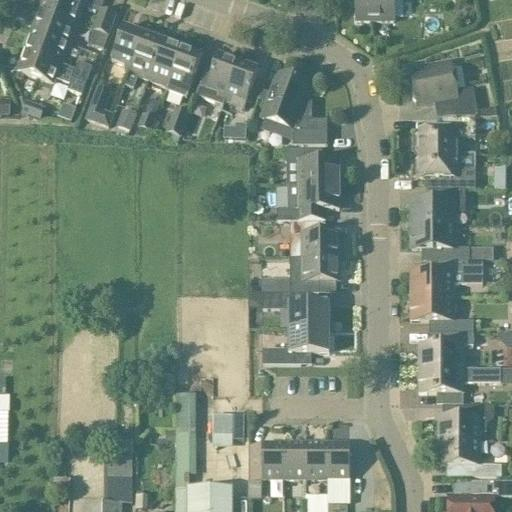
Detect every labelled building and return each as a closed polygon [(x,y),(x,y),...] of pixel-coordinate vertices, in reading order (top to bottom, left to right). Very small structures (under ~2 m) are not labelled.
[(44,0),(39,13),(77,27),(85,6),(67,0),(44,0)] [(356,0),(356,24),(393,25),(392,0),(356,0)] [(108,39),(108,38),(116,17),(101,12),(94,33),(100,35),(100,36),(108,39)] [(32,34),(69,48),(77,27),(39,13),(32,34)] [(124,75),(129,77),(143,38),(124,31),(111,64),(124,69),(124,75)] [(32,34),(24,55),(62,69),(69,48),(32,34)] [(108,39),(100,36),(95,49),(103,52),(108,39)] [(143,38),(129,77),(126,88),(133,91),(137,81),(148,85),(163,46),(143,38)] [(163,46),(148,85),(167,92),(166,94),(167,94),(182,53),(163,46)] [(201,60),(182,53),(167,94),(186,101),(189,93),(201,60)] [(74,73),(62,69),(24,55),(16,75),(54,89),(56,83),(69,88),(67,94),(80,98),(85,86),(72,80),(74,73)] [(238,67),(218,60),(215,68),(208,65),(197,95),(196,99),(222,110),(224,106),(238,67)] [(78,65),(74,73),(88,78),(92,70),(78,65)] [(450,66),(411,74),(418,110),(433,107),(436,121),(475,121),(478,121),(497,120),(495,111),(477,115),(473,92),(455,95),(450,66)] [(238,67),(224,106),(230,107),(234,103),(246,107),(258,74),(238,67)] [(261,124),(292,136),(293,150),(327,150),(327,123),(309,124),(309,107),(304,106),(309,91),(278,79),(271,97),(268,106),(261,124)] [(98,91),(86,123),(98,128),(110,96),(98,91)] [(258,103),(268,106),(271,97),(262,93),(258,103)] [(149,102),(143,118),(155,122),(161,107),(149,102)] [(0,119),(9,120),(10,106),(0,105),(0,119)] [(71,127),(76,114),(63,108),(58,121),(71,127)] [(42,115),(30,110),(27,117),(40,122),(42,115)] [(123,112),(117,129),(130,134),(136,117),(123,112)] [(190,117),(189,117),(176,112),(166,136),(180,141),(190,117)] [(150,136),(155,122),(143,118),(138,131),(139,131),(149,135),(150,136)] [(475,121),(436,121),(435,121),(435,133),(419,133),(419,137),(416,139),(415,151),(419,153),(419,157),(459,157),(459,143),(475,143),(475,121)] [(237,144),(245,144),(246,130),(238,130),(237,144)] [(146,143),(149,135),(139,131),(136,139),(146,143)] [(299,190),(339,189),(338,165),(321,166),(321,153),(284,154),(284,166),(298,166),(299,190)] [(475,157),(459,157),(419,157),(419,162),(416,164),(415,175),(419,177),(419,181),(437,181),(437,193),(465,193),(475,193),(475,157)] [(339,213),(339,189),(299,190),(288,190),(288,204),(288,213),(276,213),(277,225),(290,226),(322,226),(322,213),(339,213)] [(465,193),(437,193),(427,193),(427,206),(411,206),(411,229),(455,229),(455,216),(465,216),(465,193)] [(339,237),(322,237),(322,226),(290,226),(290,237),(301,238),(301,261),(290,261),(301,262),(339,261),(339,237)] [(455,229),(411,229),(411,253),(421,253),(421,266),(436,266),(469,265),(469,252),(455,252),(455,229)] [(339,261),(301,262),(290,261),(290,298),(300,298),(318,297),(318,285),(339,285),(339,261)] [(411,301),(453,301),(453,277),(469,277),(469,265),(436,266),(436,277),(411,277),(411,301)] [(288,313),(289,334),(328,333),(328,309),(300,310),(300,298),(290,298),(262,298),(262,313),(288,313)] [(453,301),(411,301),(411,325),(436,325),(436,337),(473,337),(473,325),(453,325),(453,301)] [(289,352),(263,352),(263,370),(301,370),(301,357),(329,357),(328,333),(289,334),(289,352)] [(463,373),(463,350),(473,350),(473,337),(436,337),(436,349),(418,349),(418,373),(463,373)] [(456,409),(463,409),(463,388),(500,388),(500,373),(463,373),(418,373),(418,397),(436,397),(436,409),(456,409)] [(175,399),(175,379),(159,379),(159,399),(175,399)] [(438,445),(479,445),(479,438),(485,438),(485,422),(493,422),(493,409),(463,409),(456,409),(456,421),(439,421),(438,445)] [(232,443),(233,418),(213,418),(213,443),(232,443)] [(174,511),(232,511),(233,493),(189,492),(189,479),(196,479),(196,438),(176,437),(176,493),(175,493),(174,511)] [(479,469),(479,445),(438,445),(438,469),(456,469),(455,481),(501,482),(501,469),(479,469)] [(284,446),(262,446),(262,484),(284,484),(284,446)] [(284,446),(284,484),(306,484),(306,446),(284,446)] [(327,446),(306,446),(306,484),(327,484),(327,446)] [(327,446),(327,484),(350,484),(350,446),(327,446)] [(511,501),(511,485),(453,485),(453,500),(448,500),(448,511),(492,511),(493,501),(511,501)] [(261,503),(261,486),(249,486),(249,503),(261,503)]
